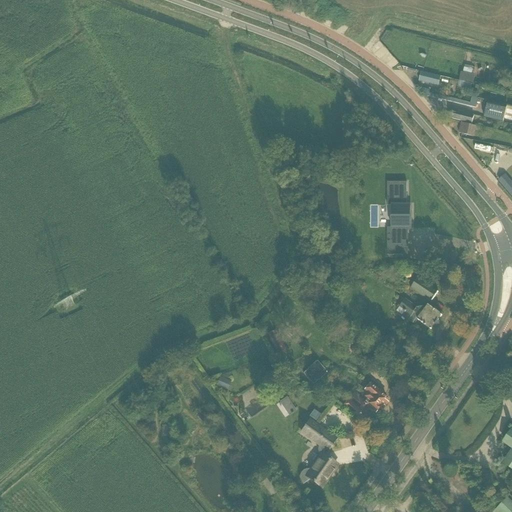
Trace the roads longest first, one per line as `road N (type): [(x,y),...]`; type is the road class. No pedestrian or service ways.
road 1 (secondary): [(224,18),(312,53),(372,93),(464,196),(496,254)]
road 2 (secondary): [(490,203),(381,80),(322,42),(229,7)]
road 3 (residential): [(490,203),(491,187),(368,55),(247,0)]
road 4 (secondary): [(366,511),(496,322)]
